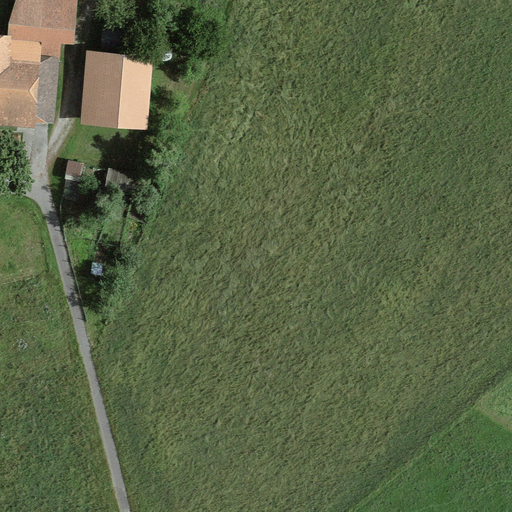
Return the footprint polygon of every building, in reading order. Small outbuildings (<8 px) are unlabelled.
[(68,40),(71,0),(21,0),(12,38),(0,37),(0,109),(53,114),(59,39),(68,40)] [(102,46),(132,49),(134,34),(104,31),(102,46)] [(101,57),(96,117),(141,121),(146,61),(101,57)] [(85,167),(68,163),(58,199),(76,203),(85,167)] [(140,177),(107,170),(104,186),(137,193),(140,177)]
